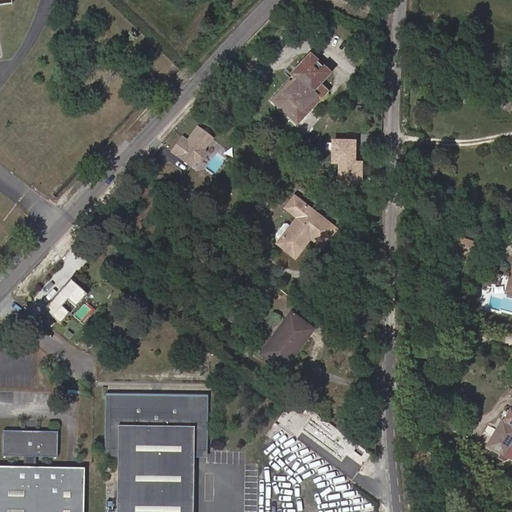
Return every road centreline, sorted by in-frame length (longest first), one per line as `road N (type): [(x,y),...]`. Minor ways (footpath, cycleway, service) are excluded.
road 1 (residential): [(397,511),(390,434),(401,0)]
road 2 (residential): [(277,0),(0,289)]
